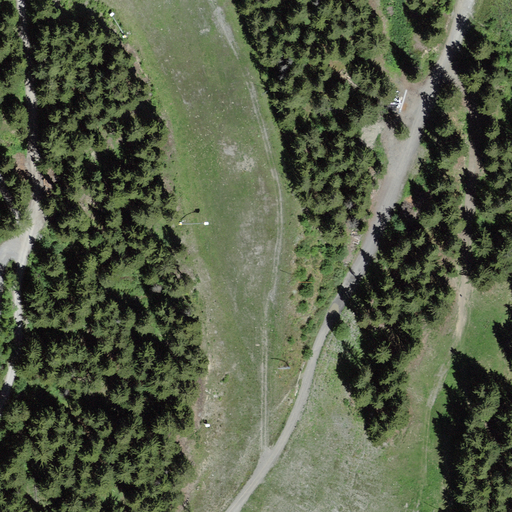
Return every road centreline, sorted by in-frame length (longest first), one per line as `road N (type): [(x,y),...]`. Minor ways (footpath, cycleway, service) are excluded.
road 1 (track): [(471,0),(454,69),(327,322),(269,464),(231,511)]
road 2 (track): [(212,0),(253,82),(283,235),(273,297),(269,464)]
road 3 (track): [(454,69),(476,130),(465,325),(439,379),(417,511)]
road 4 (track): [(31,247),(38,178),(18,0)]
road 5 (track): [(0,427),(30,369),(31,247)]
